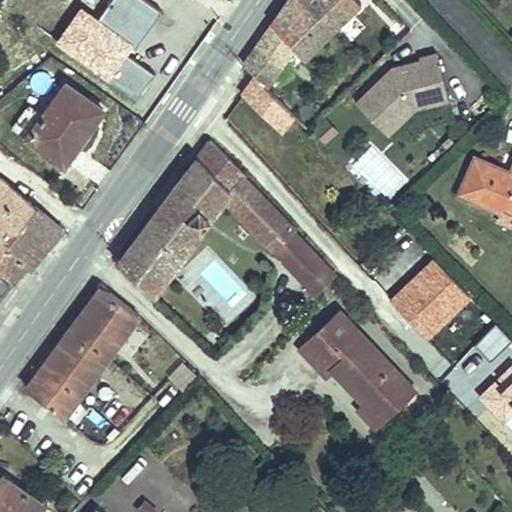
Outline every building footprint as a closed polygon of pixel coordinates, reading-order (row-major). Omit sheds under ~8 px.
[(304,58),(361,3),(357,0),(289,0),(272,24),(293,46),(304,58)] [(272,24),(271,23),(257,44),(278,65),(293,46),(272,24)] [(262,83),(278,65),(257,44),(244,64),(257,78),(262,83)] [(448,100),(436,53),(420,57),(420,60),(392,67),(359,100),(390,132),(414,108),(448,100)] [(307,127),(262,83),(257,78),(209,140),(243,173),(270,138),(284,150),(307,127)] [(64,164),(103,110),(67,84),(58,95),(43,116),(38,112),(28,105),(13,127),(64,164)] [(43,116),(58,95),(53,91),(38,112),(43,116)] [(337,131),(325,117),(312,129),(325,143),(337,131)] [(152,295),(243,173),(209,140),(117,262),(152,295)] [(511,174),(474,158),(459,193),(502,212),(507,200),(511,202),(511,174)] [(296,227),(243,173),(223,200),(272,250),(296,227)] [(0,242),(11,252),(43,212),(0,176),(0,242)] [(335,230),(300,194),(282,212),(318,249),(335,230)] [(511,202),(507,200),(499,220),(511,225),(511,202)] [(30,268),(63,229),(43,212),(11,252),(25,263),(30,268)] [(300,231),(296,227),(272,250),(316,295),(337,273),(298,233),(300,231)] [(25,263),(11,252),(0,242),(0,270),(11,281),(25,263)] [(0,294),(11,281),(0,270),(0,294)] [(63,416),(139,314),(101,286),(27,388),(63,416)] [(414,390),(339,311),(300,349),(325,376),(332,369),(365,404),(381,421),(414,390)] [(381,421),(365,404),(358,410),(375,427),(381,421)] [(39,511),(44,504),(5,477),(0,483),(0,511),(39,511)] [(156,511),(159,510),(145,499),(135,510),(138,511),(156,511)]
